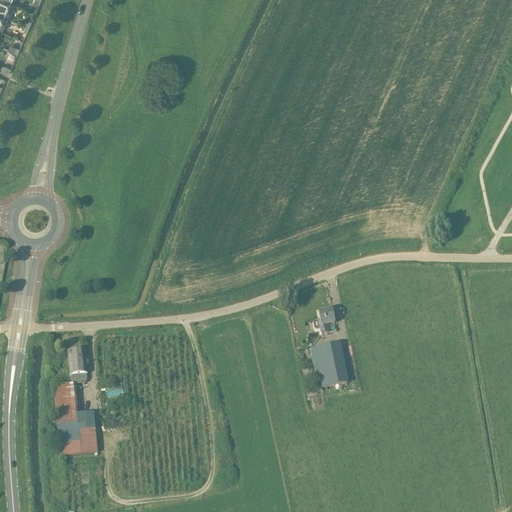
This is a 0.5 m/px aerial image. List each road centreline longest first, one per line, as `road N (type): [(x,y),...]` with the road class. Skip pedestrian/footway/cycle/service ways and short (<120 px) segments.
road 1 (unclassified): [(24,329),(216,312),(354,263),(488,257)]
road 2 (tertiary): [(48,152),(88,0)]
road 3 (tertiary): [(13,511),(11,378)]
